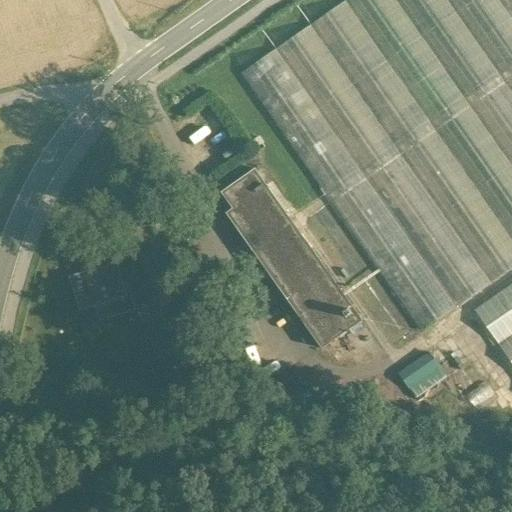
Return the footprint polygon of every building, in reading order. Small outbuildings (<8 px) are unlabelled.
[(511,0),(357,0),(248,77),(428,333),(511,273),(511,0)] [(370,326),(260,171),(219,200),(330,355),(370,326)] [(126,262),(73,275),(82,314),(103,309),(106,323),(147,314),(140,282),(131,284),(126,262)] [(511,279),(470,309),(511,369),(511,279)] [(416,399),(447,375),(428,350),(397,374),(416,399)]
